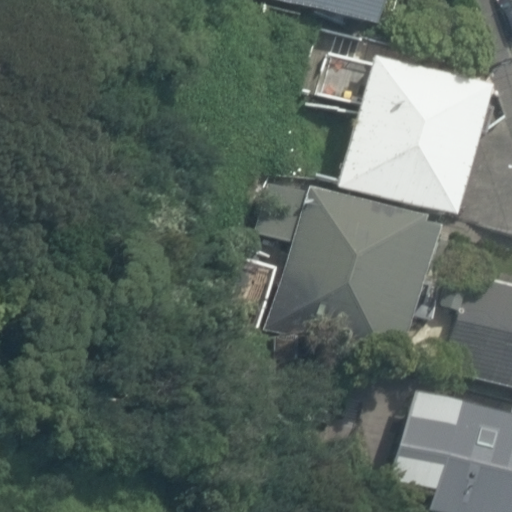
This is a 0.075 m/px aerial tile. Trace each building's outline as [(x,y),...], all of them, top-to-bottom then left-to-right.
[(366,0),(259,0),(358,29),(366,0)] [(469,92),(356,62),(321,190),(435,221),(469,92)] [(417,227),(292,193),(254,332),(379,366),(417,227)] [(511,289),(457,273),(427,372),(511,397),(511,289)] [(511,511),(511,408),(471,396),(434,511),(511,511)]
